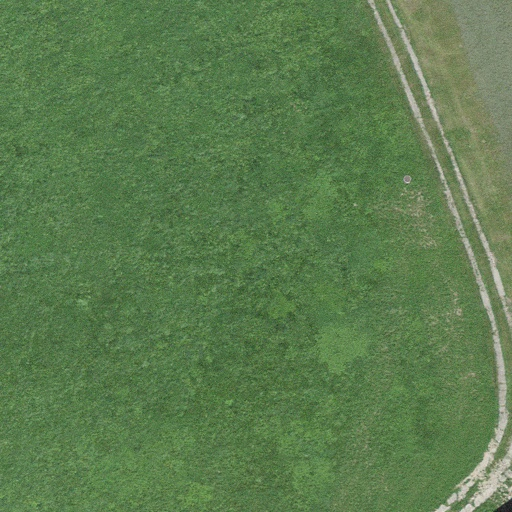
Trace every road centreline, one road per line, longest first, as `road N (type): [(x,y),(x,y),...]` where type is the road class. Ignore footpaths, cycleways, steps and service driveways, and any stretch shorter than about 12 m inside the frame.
road 1 (track): [(377,0),(471,218),(511,357)]
road 2 (track): [(511,390),(506,444),(452,511)]
